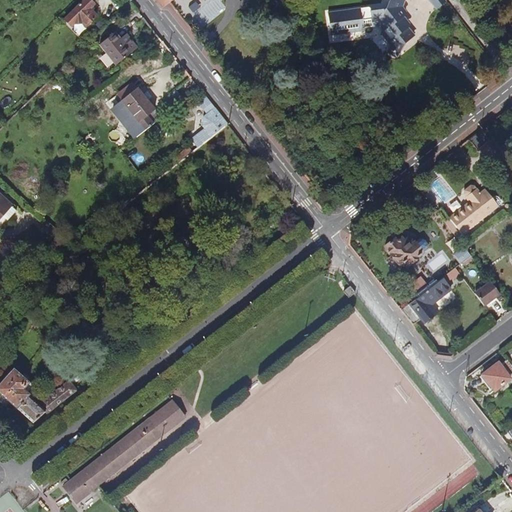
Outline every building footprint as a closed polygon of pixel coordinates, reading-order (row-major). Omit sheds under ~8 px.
[(84,0),(64,19),(71,26),(78,20),(86,27),(96,16),(90,9),(94,4),(93,4),(95,2),(93,0),(84,0)] [(386,0),(383,8),(369,9),(368,6),(367,5),(327,7),(329,30),(362,28),(363,27),(364,25),(379,24),(383,29),(381,30),(381,32),(381,33),(389,45),(388,48),(388,49),(390,55),(395,57),(398,55),(400,52),(398,47),(413,35),(405,24),(399,17),(403,15),(404,13),(404,11),(403,9),(401,6),(403,0),(386,0)] [(446,1),(445,0),(434,0),(431,3),(436,9),(446,1)] [(146,22),(130,1),(125,7),(140,26),(146,22)] [(403,15),(399,17),(405,24),(407,22),(403,15)] [(78,20),(71,26),(78,34),(86,27),(78,20)] [(115,32),(100,44),(116,64),(136,49),(126,35),(120,39),(115,32)] [(122,101),(137,89),(132,83),(117,95),(122,101)] [(145,130),(161,118),(138,89),(137,89),(122,101),(145,130)] [(175,90),(165,99),(172,108),(173,109),(184,100),(175,90)] [(228,123),(206,96),(199,102),(208,114),(203,117),(203,126),(205,129),(191,139),(197,147),(228,123)] [(468,140),(477,151),(491,141),(482,129),(468,140)] [(168,163),(171,167),(191,152),(188,148),(168,163)] [(468,202),(444,221),(456,238),(496,207),(486,194),(483,196),(480,193),(477,188),(476,188),(474,185),(471,185),(464,190),(463,194),(465,197),(468,202)] [(424,186),(420,190),(424,195),(428,191),(424,186)] [(485,189),(480,193),(483,196),(486,194),(496,207),(498,206),(485,189)] [(11,206),(0,195),(0,217),(4,212),(10,218),(16,210),(14,208),(16,206),(13,204),(11,206)] [(47,249),(54,255),(68,240),(48,223),(42,230),(44,232),(46,231),(55,239),(47,249)] [(394,239),(385,247),(391,254),(390,254),(399,265),(402,262),(406,266),(416,258),(416,257),(428,248),(428,245),(423,238),(420,238),(413,244),(408,238),(403,241),(401,239),(397,243),(394,239)] [(452,254),(460,265),(463,263),(471,257),(466,250),(463,246),(462,245),(452,254)] [(464,265),(472,259),(471,257),(463,263),(464,265)] [(455,268),(450,272),(455,278),(460,275),(455,268)] [(442,278),(401,310),(413,326),(421,319),(424,323),(437,313),(431,306),(451,290),(442,278)] [(475,294),(484,306),(500,294),(490,282),(475,294)] [(355,292),(350,286),(343,291),(349,298),(355,292)] [(511,366),(507,360),(501,364),(509,373),(511,372),(511,373),(511,366)] [(498,363),(482,375),(494,391),(510,379),(498,363)] [(13,369),(0,383),(0,393),(16,408),(17,408),(33,423),(44,412),(47,414),(76,390),(69,381),(39,405),(28,396),(29,394),(27,392),(32,386),(13,369)] [(185,416),(172,400),(138,427),(138,428),(63,487),(67,492),(68,491),(76,500),(89,491),(90,493),(98,486),(98,485),(105,479),(102,475),(114,465),(118,469),(131,459),(127,455),(140,445),(143,449),(185,416)] [(143,449),(140,445),(127,455),(131,459),(143,449)] [(118,469),(114,465),(102,475),(105,479),(118,469)] [(68,491),(67,492),(76,503),(90,493),(89,491),(76,500),(68,491)]
